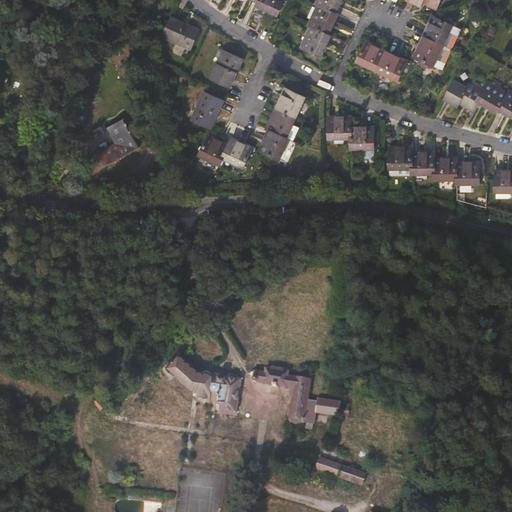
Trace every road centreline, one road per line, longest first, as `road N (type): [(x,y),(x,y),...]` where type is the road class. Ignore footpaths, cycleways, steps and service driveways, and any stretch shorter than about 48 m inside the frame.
road 1 (tertiary): [(511,235),(399,209),(87,206),(0,194)]
road 2 (track): [(204,249),(193,274),(128,341),(80,419),(97,511)]
road 3 (residential): [(330,87),(511,148)]
road 4 (track): [(342,511),(264,489),(256,473),(268,400)]
road 5 (track): [(359,511),(376,491),(374,473),(314,450),(329,420)]
